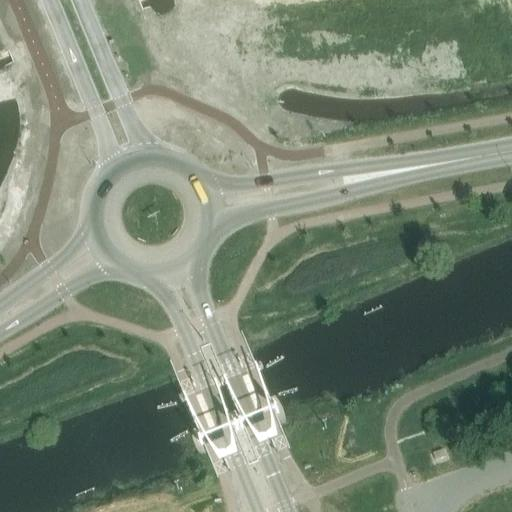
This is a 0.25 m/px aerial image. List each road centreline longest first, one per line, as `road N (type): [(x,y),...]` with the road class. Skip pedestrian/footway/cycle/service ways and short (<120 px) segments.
road 1 (secondary): [(511,156),(208,189)]
road 2 (secondary): [(215,220),(511,156)]
road 3 (secondary): [(286,511),(195,263)]
road 4 (secondary): [(158,280),(253,511)]
road 5 (unclassified): [(49,0),(95,110),(108,171)]
road 6 (unclassified): [(147,154),(79,0)]
road 7 (tertiary): [(0,330),(112,266)]
